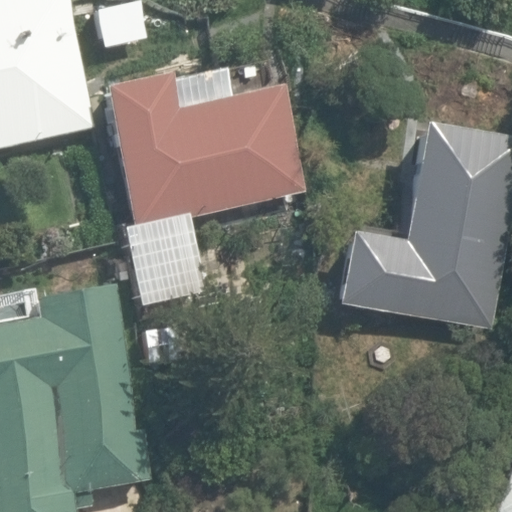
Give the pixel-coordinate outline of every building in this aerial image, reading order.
[(0,0),(0,145),(8,144),(12,159),(36,153),(34,141),(90,128),(61,0),(0,0)] [(95,86),(127,229),(301,191),(278,84),(221,96),(215,69),(162,80),(160,72),(95,86)] [(329,303),(484,329),(511,157),(511,139),(413,123),(394,239),(341,231),(329,303)] [(0,511),(68,511),(68,508),(88,504),(86,489),(145,478),(135,426),(124,428),(97,286),(0,303),(0,511)] [(511,511),(511,459),(506,458),(489,511),(511,511)]
